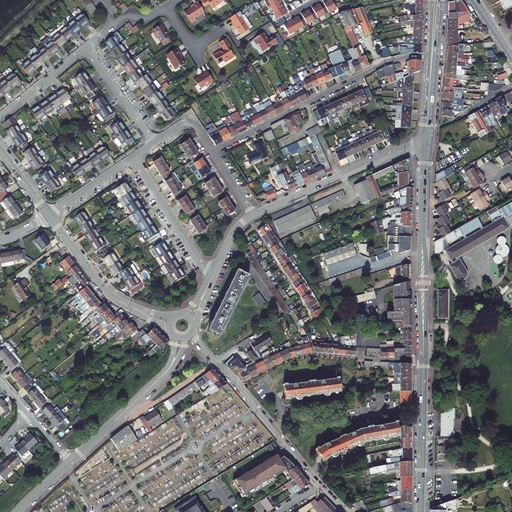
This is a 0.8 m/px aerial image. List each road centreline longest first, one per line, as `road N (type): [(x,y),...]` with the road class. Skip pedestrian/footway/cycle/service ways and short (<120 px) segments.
road 1 (residential): [(429,57),(388,61),(212,151)]
road 2 (tertiary): [(319,486),(193,329)]
road 3 (tertiary): [(253,215),(425,141)]
road 4 (primary): [(420,511),(423,342)]
road 5 (residential): [(132,157),(210,279)]
road 6 (primary): [(425,141),(440,0)]
road 7 (residential): [(70,461),(165,372)]
road 8 (tertiary): [(47,215),(100,285),(129,306)]
